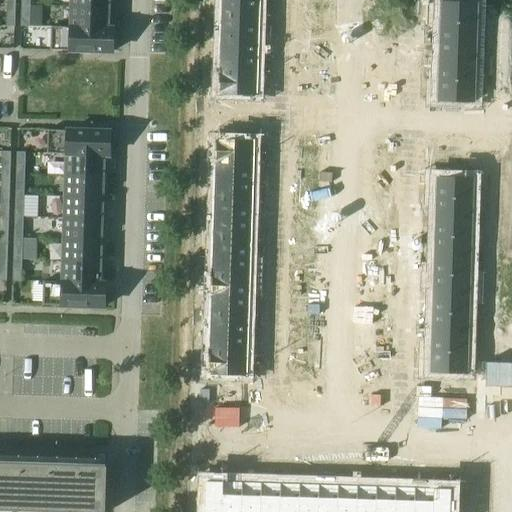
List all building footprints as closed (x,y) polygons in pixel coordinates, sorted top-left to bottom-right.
[(6,0),(6,13),(15,14),(15,1),(6,0)] [(221,0),(221,16),(258,17),(258,0),(221,0)] [(21,1),(21,14),(29,14),(30,6),(30,1),(21,1)] [(436,2),(435,23),(476,24),(477,4),(436,2)] [(109,29),(110,8),(71,7),(71,27),(51,27),(51,28),(112,30),(112,29),(109,29)] [(297,10),(296,18),(307,19),(307,10),(297,10)] [(6,13),(6,26),(14,26),(15,14),(6,13)] [(392,13),(392,21),(403,22),(403,13),(392,13)] [(21,14),(20,27),(29,27),(29,14),(21,14)] [(221,16),(220,35),(257,36),(258,17),(221,16)] [(296,18),(296,27),(307,27),(307,19),(296,18)] [(392,21),(392,30),(403,30),(403,22),(392,21)] [(435,23),(435,24),(440,24),(439,42),(476,43),(476,24),(435,23)] [(112,52),(112,30),(51,28),(50,50),(75,51),(75,53),(94,54),(94,52),(112,52)] [(220,35),(220,54),(257,55),(257,36),(220,35)] [(439,42),(439,61),(475,62),(476,43),(439,42)] [(295,48),(295,57),(306,57),(306,49),(295,48)] [(391,51),(391,60),(402,60),(402,52),(391,51)] [(220,54),(219,73),(256,75),(257,55),(220,54)] [(295,57),(295,65),(306,65),(306,57),(295,57)] [(391,60),(391,68),(401,69),(402,60),(391,60)] [(433,79),(433,80),(475,82),(475,62),(439,61),(438,79),(433,79)] [(219,73),(218,94),(255,95),(256,75),(219,73)] [(433,80),(432,101),(474,102),(475,82),(433,80)] [(294,86),(294,94),(305,94),(305,86),(294,86)] [(390,89),(390,97),(401,97),(401,89),(390,89)] [(92,131),(92,129),(73,129),(73,131),(47,130),(47,153),(108,155),(109,132),(92,131)] [(292,138),(292,147),(303,147),(303,138),(292,138)] [(216,141),(215,161),(252,162),(253,142),(216,141)] [(2,152),(1,164),(10,165),(11,152),(2,152)] [(16,152),(16,165),(25,165),(25,152),(16,152)] [(108,156),(108,155),(47,153),(47,154),(66,154),(66,175),(104,176),(105,156),(108,156)] [(215,161),(214,180),(251,181),(252,162),(215,161)] [(1,164),(1,177),(10,178),(10,165),(1,164)] [(16,165),(15,178),(24,178),(25,165),(16,165)] [(291,174),(291,183),(302,183),(302,174),(291,174)] [(104,198),(104,176),(66,175),(65,197),(104,198)] [(1,177),(0,190),(9,191),(10,178),(1,177)] [(15,178),(15,191),(24,191),(24,178),(15,178)] [(387,178),(387,187),(398,187),(398,179),(387,178)] [(431,178),(431,198),(472,199),(473,179),(431,178)] [(214,180),(214,199),(251,201),(251,181),(214,180)] [(291,183),(291,191),(302,191),(302,183),(291,183)] [(0,190),(0,202),(0,203),(9,203),(9,191),(0,190)] [(15,191),(15,204),(23,204),(24,191),(15,191)] [(103,220),(104,198),(65,197),(64,218),(103,220)] [(431,198),(431,199),(435,199),(435,217),(471,218),(472,199),(431,198)] [(214,199),(213,219),(250,220),(251,201),(214,199)] [(0,203),(0,216),(8,217),(9,203),(0,203)] [(15,204),(14,217),(23,217),(23,204),(15,204)] [(386,207),(386,216),(397,216),(397,207),(386,207)] [(290,213),(290,221),(301,221),(301,213),(290,213)] [(0,216),(0,229),(8,229),(8,217),(0,216)] [(386,216),(386,224),(397,224),(397,216),(386,216)] [(14,217),(14,230),(23,230),(23,217),(14,217)] [(435,217),(434,236),(471,237),(471,218),(435,217)] [(102,241),(103,220),(64,218),(64,240),(102,241)] [(213,219),(212,238),(250,239),(250,220),(213,219)] [(290,221),(290,229),(300,230),(301,221),(290,221)] [(14,230),(13,243),(22,243),(23,230),(14,230)] [(434,236),(434,256),(470,257),(471,237),(434,236)] [(212,238),(212,257),(249,258),(250,239),(212,238)] [(102,263),(102,241),(64,240),(63,261),(102,263)] [(13,243),(13,256),(22,256),(22,243),(13,243)] [(385,245),(385,254),(396,254),(396,246),(385,245)] [(289,251),(289,259),(300,260),(300,251),(289,251)] [(385,254),(384,262),(395,263),(396,254),(385,254)] [(13,256),(13,268),(21,269),(22,256),(13,256)] [(434,256),(433,275),(470,276),(470,257),(434,256)] [(212,257),(211,276),(248,277),(249,258),(212,257)] [(289,259),(288,268),(299,268),(300,260),(289,259)] [(101,283),(102,263),(63,261),(62,282),(43,282),(104,284),(104,283),(101,283)] [(13,268),(12,281),(21,282),(21,269),(13,268)] [(433,275),(432,294),(469,295),(470,276),(433,275)] [(211,276),(211,295),(248,297),(248,277),(211,276)] [(103,307),(104,284),(43,282),(42,305),(67,306),(67,308),(86,309),(86,307),(103,307)] [(384,284),(383,292),(394,293),(395,284),(384,284)] [(288,289),(287,298),(298,298),(299,290),(288,289)] [(383,292),(383,301),(394,301),(394,293),(383,292)] [(432,294),(432,313),(468,314),(469,295),(432,294)] [(211,295),(210,314),(247,316),(248,297),(211,295)] [(287,298),(287,306),(298,307),(298,298),(287,298)] [(432,313),(431,332),(468,333),(468,314),(432,313)] [(210,314),(209,334),(246,335),(247,316),(210,314)] [(382,322),(382,331),(393,331),(393,323),(382,322)] [(286,328),(286,336),(297,336),(297,328),(286,328)] [(382,331),(382,339),(393,340),(393,331),(382,331)] [(426,350),(426,351),(467,353),(468,333),(431,332),(431,350),(426,350)] [(209,334),(209,353),(246,354),(246,335),(209,334)] [(286,336),(286,345),(297,345),(297,336),(286,336)] [(426,351),(425,372),(466,373),(467,353),(426,351)] [(209,353),(208,373),(245,374),(246,354),(209,353)] [(381,359),(381,367),(392,367),(392,359),(381,359)] [(285,372),(285,381),(296,381),(296,373),(285,372)] [(215,443),(215,454),(223,454),(224,443),(215,443)] [(224,443),(223,454),(232,454),(232,443),(224,443)] [(254,444),(253,455),(262,455),(262,444),(254,444)] [(262,444),(262,455),(270,456),(271,445),(262,444)] [(292,445),(292,456),(300,457),(301,446),(292,445)] [(301,446),(300,457),(309,457),(309,446),(301,446)] [(330,447),(330,457),(339,458),(339,447),(330,447)] [(339,447),(339,458),(347,458),(347,447),(339,447)] [(369,448),(369,459),(377,459),(377,448),(369,448)] [(377,448),(377,459),(385,459),(386,448),(377,448)] [(407,449),(407,460),(415,460),(416,449),(407,449)] [(416,449),(415,460),(424,460),(424,450),(416,449)] [(442,450),(442,461),(450,461),(451,450),(442,450)] [(0,510),(57,511),(104,511),(106,466),(0,462),(0,510)] [(205,480),(203,511),(221,511),(223,481),(205,480)] [(223,481),(221,511),(240,511),(242,481),(223,481)] [(242,481),(240,511),(260,511),(261,482),(242,481)] [(261,482),(260,511),(279,511),(280,482),(261,482)] [(280,482),(279,511),(298,511),(299,483),(280,482)] [(299,483),(298,511),(317,511),(319,484),(299,483)] [(319,484),(317,511),(336,511),(338,484),(319,484)] [(338,484),(336,511),(356,511),(357,485),(338,484)] [(357,485),(356,511),(375,511),(376,486),(357,485)] [(376,486),(375,511),(394,511),(395,486),(376,486)] [(395,486),(394,511),(413,511),(415,487),(395,486)] [(415,487),(413,511),(432,511),(434,487),(415,487)] [(434,487),(432,511),(450,511),(452,488),(434,487)]
